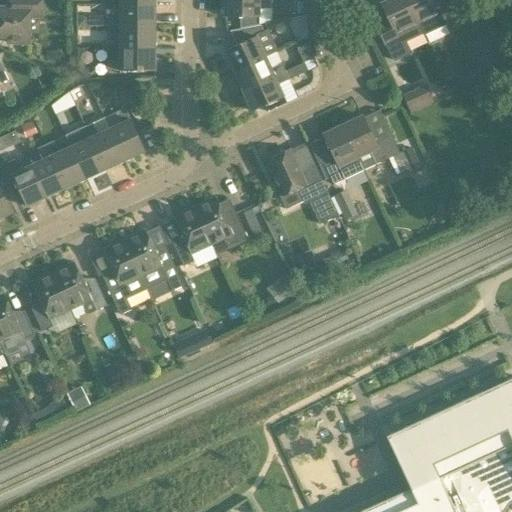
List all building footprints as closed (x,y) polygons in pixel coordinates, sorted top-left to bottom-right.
[(0,8),(0,36),(8,37),(8,43),(28,43),(28,17),(40,17),(40,0),(7,0),(7,8),(0,8)] [(271,4),(270,0),(223,0),(223,17),(258,17),(258,4),(271,4)] [(418,22),(407,0),(389,0),(380,4),(387,18),(374,24),(384,46),(385,45),(393,62),(411,53),(403,36),(398,38),(396,32),(418,22)] [(453,0),(407,0),(418,22),(424,35),(446,25),(450,34),(466,26),(453,0)] [(119,5),(119,18),(107,18),(107,27),(154,27),(154,5),(119,5)] [(230,31),(236,45),(223,51),(233,72),(265,58),(277,51),(267,30),(263,32),(260,25),(230,31)] [(107,36),(119,36),(118,48),(154,49),(154,27),(107,27),(107,36)] [(496,34),(481,40),(488,54),(502,47),(496,34)] [(298,47),(304,63),(315,59),(308,43),(298,47)] [(107,71),(118,71),(154,71),(154,49),(118,48),(118,57),(107,57),(107,71)] [(270,69),(265,58),(233,72),(241,91),(285,71),(281,63),(270,69)] [(302,63),(285,71),(289,80),(306,72),(302,63)] [(289,80),(285,71),(241,91),(251,111),(283,97),(277,85),(289,80)] [(425,85),(402,95),(410,114),(433,103),(425,85)] [(116,113),(121,123),(109,129),(123,161),(144,151),(124,109),(116,113)] [(379,110),(362,118),(362,116),(342,125),(363,171),(399,154),(379,110)] [(104,118),(84,127),(104,170),(123,161),(109,129),(108,129),(104,118)] [(322,134),(324,138),(309,145),(326,180),(330,178),(333,185),(363,171),(342,125),(322,134)] [(84,179),(104,170),(84,127),(64,135),(69,147),(84,179)] [(0,136),(0,148),(20,141),(16,131),(0,136)] [(53,142),(45,145),(64,188),(84,179),(69,147),(58,152),(53,142)] [(41,160),(30,165),(45,197),(64,188),(45,145),(36,149),(41,160)] [(305,146),(291,153),(289,150),(266,161),(282,195),(279,196),(285,210),(303,202),(304,205),(309,203),(320,224),(338,216),(305,146)] [(8,181),(12,179),(25,206),(45,197),(30,165),(19,170),(14,159),(2,165),(8,181)] [(345,219),(358,212),(345,189),(332,196),(345,219)] [(0,217),(10,213),(0,190),(0,217)] [(211,245),(224,238),(228,245),(236,242),(237,245),(248,240),(229,200),(219,204),(215,197),(194,207),(211,245)] [(194,261),(190,254),(211,245),(194,207),(173,217),(182,238),(173,243),(183,266),(194,261)] [(165,247),(154,252),(144,230),(123,239),(146,290),(167,280),(172,291),(183,286),(165,247)] [(126,299),(146,290),(123,239),(101,249),(111,271),(101,276),(120,315),(131,309),(126,299)] [(344,250),(322,260),(326,269),(348,259),(344,250)] [(69,310),(82,304),(87,315),(106,306),(95,279),(81,279),(73,262),(52,272),(69,310)] [(52,326),(50,319),(69,310),(52,272),(31,282),(39,299),(31,308),(42,331),(52,326)] [(268,288),(281,304),(293,294),(280,278),(268,288)] [(3,295),(0,296),(0,345),(4,354),(5,353),(6,356),(19,350),(18,348),(26,344),(24,340),(35,335),(24,311),(10,311),(3,295)] [(205,330),(172,344),(178,357),(211,342),(205,330)] [(511,377),(385,436),(409,489),(358,511),(502,511),(509,503),(511,500),(511,498),(507,488),(511,485),(511,377)]
